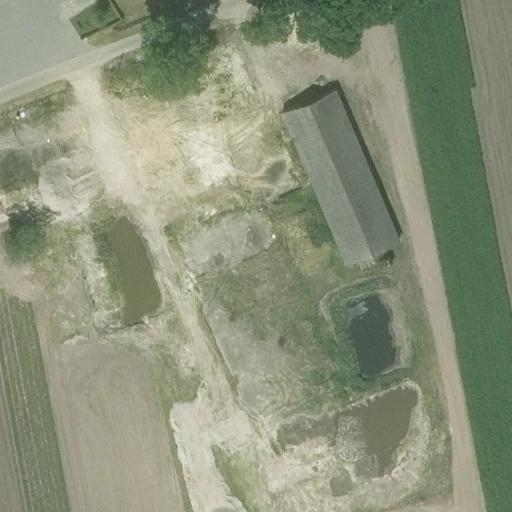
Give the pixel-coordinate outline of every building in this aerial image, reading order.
[(177,99),(184,133),(234,122),(227,88),(177,99)] [(279,112),(344,263),(397,243),(333,90),(279,112)] [(119,149),(126,168),(143,208),(187,190),(165,135),(158,117),(125,130),(131,145),(119,149)] [(225,135),(255,205),(295,187),(266,117),(225,135)] [(9,162),(17,181),(23,195),(58,181),(64,194),(108,175),(89,129),(9,162)] [(44,224),(35,203),(18,210),(26,231),(44,224)] [(119,211),(72,231),(112,323),(158,305),(119,211)] [(233,410),(310,377),(240,211),(163,242),(233,410)] [(30,254),(53,243),(44,226),(22,237),(30,254)]
